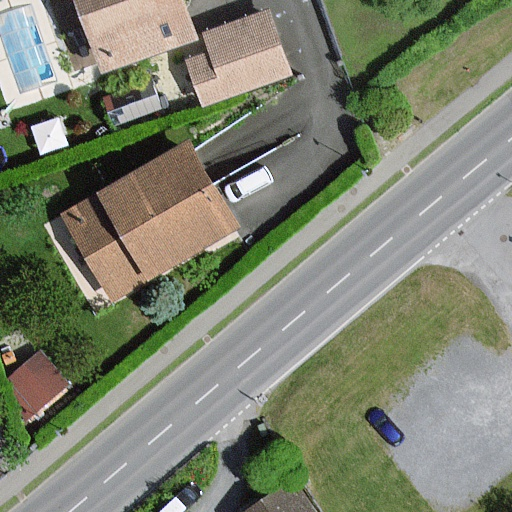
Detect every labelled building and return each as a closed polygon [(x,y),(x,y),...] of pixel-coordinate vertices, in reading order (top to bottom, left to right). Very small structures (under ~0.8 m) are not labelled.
[(79,0),(104,69),(194,37),(181,0),(79,0)] [(190,59),(207,105),(288,75),(265,15),(209,36),(215,50),(201,55),(190,59)] [(224,231),(235,224),(188,143),(97,195),(64,215),(111,296),(144,276),(224,231)] [(64,383),(40,354),(12,378),(36,407),(64,383)] [(312,511),(294,484),(252,511),(312,511)]
